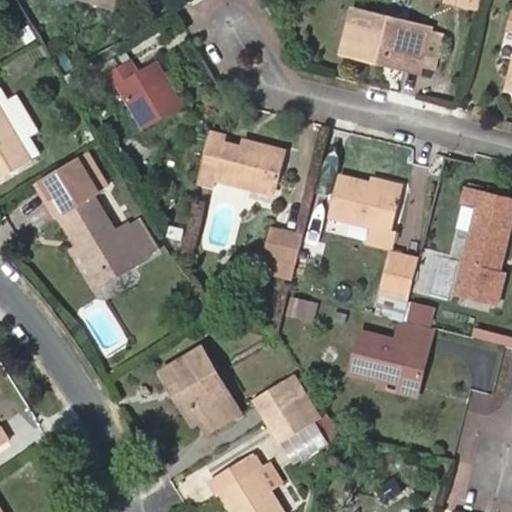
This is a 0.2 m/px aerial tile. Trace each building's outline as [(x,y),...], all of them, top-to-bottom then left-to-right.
[(87,0),(117,10),(120,0),(87,0)] [(421,64),(433,67),(442,32),(431,29),(431,26),(352,6),(341,50),(376,59),(377,54),(421,65),(421,64)] [(376,59),(419,70),(421,65),(377,54),(376,59)] [(108,72),(116,85),(123,82),(143,70),(135,56),(108,72)] [(148,124),(185,104),(160,60),(143,70),(123,82),(148,124)] [(0,180),(31,161),(0,109),(0,180)] [(214,184),(217,176),(251,185),(253,178),(278,184),(287,150),(255,141),(253,147),(245,145),(227,140),(228,134),(211,130),(198,180),(214,184)] [(255,141),(247,139),(245,145),(253,147),(255,141)] [(130,216),(117,224),(96,190),(109,182),(89,148),(39,179),(60,213),(62,212),(79,240),(98,271),(129,252),(134,261),(151,251),(130,216)] [(396,227),(391,226),(401,187),(372,181),(338,171),(328,210),(368,220),(364,237),(392,244),(396,227)] [(402,183),(374,176),(372,181),(401,187),(402,183)] [(277,192),(278,184),(253,178),(251,185),(277,192)] [(506,271),(500,269),(511,222),(511,195),(466,184),(462,199),(477,203),(456,292),(498,303),(506,271)] [(268,225),(262,253),(275,257),(281,229),(268,225)] [(275,257),(295,262),(302,234),(281,229),(275,257)] [(72,245),(96,284),(134,261),(129,252),(98,271),(79,240),(72,245)] [(404,252),(391,249),(386,268),(399,272),(404,252)] [(382,283),(407,289),(416,255),(404,252),(399,272),(386,268),(382,283)] [(383,374),(419,384),(434,326),(400,317),(391,315),(386,335),(350,325),(339,368),(381,380),(383,374)] [(198,416),(233,396),(202,344),(159,369),(168,384),(177,379),(198,416)] [(304,394),(307,392),(295,373),(284,379),(296,399),(304,394)] [(380,384),(417,394),(419,384),(383,374),(381,380),(380,384)] [(168,384),(190,421),(198,416),(177,379),(168,384)] [(284,379),(254,398),(267,416),(294,400),(296,399),(284,379)] [(309,422),(318,416),(304,394),(296,399),(294,400),(309,422)] [(198,416),(205,427),(239,407),(233,396),(198,416)] [(278,440),(309,422),(294,400),(267,416),(264,418),(278,440)] [(0,444),(9,438),(0,424),(0,423),(0,444)] [(280,511),(281,511),(266,488),(253,465),(259,462),(250,447),(209,470),(217,485),(233,511),(232,511),(280,511)] [(266,488),(279,480),(266,458),(259,462),(253,465),(266,488)] [(204,473),(213,487),(217,485),(209,470),(204,473)]
